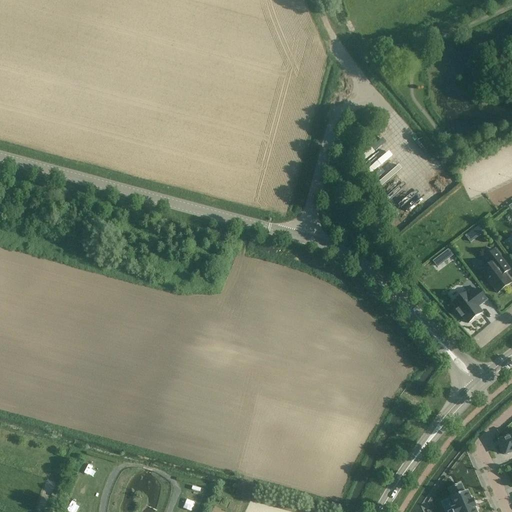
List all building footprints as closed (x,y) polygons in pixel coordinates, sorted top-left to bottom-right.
[(480,225),(475,229),(481,236),(486,232),(480,225)] [(448,249),(443,254),(448,260),(453,256),(448,249)] [(489,265),(481,272),(498,294),(511,283),(505,274),(504,274),(505,272),(504,271),(508,268),(510,270),(495,250),(490,254),(484,259),(489,265)] [(467,292),(453,303),(459,311),(457,312),(461,318),(463,316),(468,323),(482,313),(477,307),(486,300),(478,289),(469,296),(467,292)] [(511,436),(500,442),(501,445),(500,446),(503,452),(504,452),(506,455),(511,451),(511,436)] [(477,508),(474,500),(471,501),(468,492),(465,493),(461,484),(450,489),(454,498),(451,499),(455,508),(451,510),(452,511),(476,511),(475,509),(477,508)]
